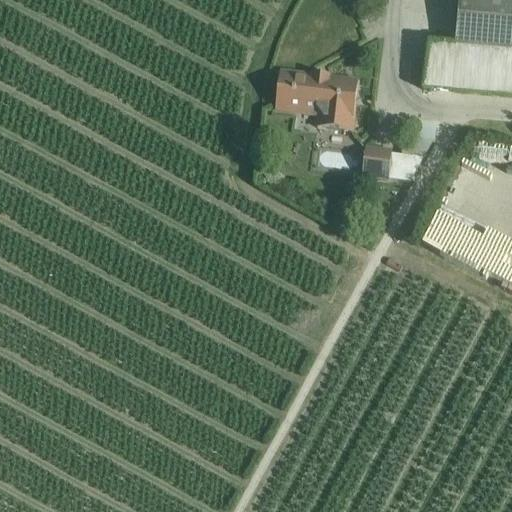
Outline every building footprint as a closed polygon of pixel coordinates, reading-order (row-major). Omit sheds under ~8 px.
[(428,43),(423,90),(511,97),(511,0),(460,0),(457,46),(428,43)] [(357,80),(282,71),(276,111),(317,116),(316,126),(353,130),(357,80)] [(437,124),(420,121),(418,135),(435,137),(437,124)] [(402,152),(366,147),(362,173),(411,179),(423,154),(435,137),(418,135),(403,138),(402,152)] [(433,248),(494,275),(511,234),(453,209),(456,203),(511,226),(511,177),(471,160),(433,248)]
